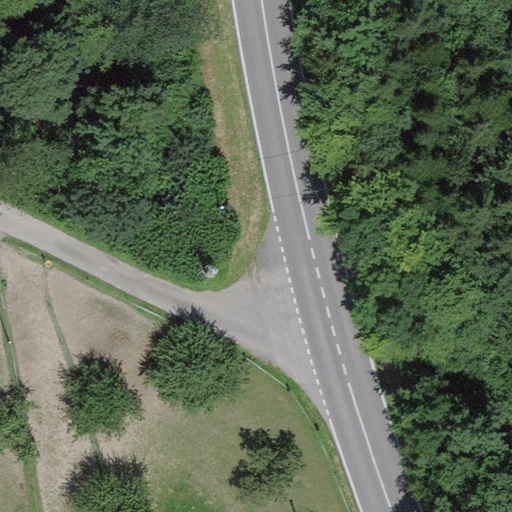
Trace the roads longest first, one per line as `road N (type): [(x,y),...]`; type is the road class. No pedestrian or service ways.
road 1 (unclassified): [(335,336),(0,202)]
road 2 (tertiary): [(262,0),(335,336)]
road 3 (tertiary): [(335,336),(393,511)]
